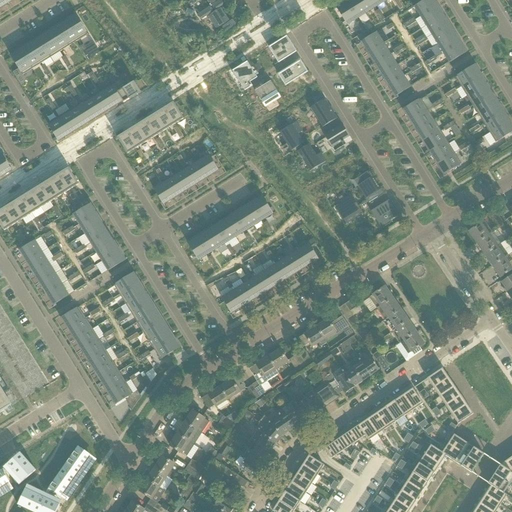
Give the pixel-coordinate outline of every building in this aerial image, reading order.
[(0,0),(0,8),(8,4),(5,0),(0,0)] [(210,7),(198,15),(200,19),(207,15),(214,25),(214,26),(215,26),(216,26),(216,27),(217,27),(218,27),(219,27),(219,26),(220,26),(228,21),(221,9),(219,7),(221,6),(222,6),(222,5),(222,4),(223,4),(223,3),(222,3),(222,2),(221,1),(220,1),(219,1),(218,1),(216,3),(214,0),(205,0),(208,3),(209,3),(214,10),(213,12),(210,7)] [(348,0),(345,2),(356,20),(365,14),(356,0),(348,0)] [(356,0),(365,14),(375,8),(369,0),(356,0)] [(421,3),(414,7),(419,16),(420,17),(437,6),(435,2),(436,2),(435,1),(435,2),(433,0),(425,0),(423,2),(421,3)] [(341,5),(336,8),(347,25),(356,20),(345,2),(342,4),(341,4),(341,5)] [(437,6),(420,17),(425,26),(443,15),(440,11),(441,10),(440,10),(437,6)] [(393,23),(400,21),(397,13),(390,16),(393,23)] [(70,18),(66,21),(68,24),(78,40),(88,35),(75,15),(70,18),(69,18),(70,18)] [(426,27),(421,30),(425,37),(426,38),(449,24),(446,20),(447,20),(446,20),(443,15),(425,26),(426,27)] [(60,24),(57,27),(59,30),(69,46),(75,42),(78,40),(68,24),(66,21),(61,24),(61,23),(60,24)] [(449,24),(426,38),(427,40),(432,48),(437,45),(455,34),(452,29),(452,28),(451,28),(449,24)] [(52,29),(47,32),(50,36),(60,52),(67,47),(69,46),(59,30),(57,27),(53,29),(52,29)] [(42,36),(38,38),(41,42),(50,58),(58,53),(60,52),(50,36),(47,32),(43,35),(42,35),(42,36)] [(364,41),(360,43),(361,44),(361,43),(368,53),(367,54),(383,44),(376,33),(364,41)] [(432,48),(430,49),(436,58),(443,54),(460,43),(458,39),(458,38),(457,38),(455,34),(437,45),(432,48)] [(286,37),(269,47),(278,63),(296,52),(286,37)] [(34,41),(29,44),(31,48),(41,64),(49,59),(50,58),(41,42),(38,38),(34,41),(34,40),(33,40),(34,41)] [(460,43),(443,54),(449,63),(458,57),(460,56),(466,52),(463,47),(464,47),(463,46),(463,47),(460,43)] [(24,47),(20,50),(22,54),(32,69),(40,64),(41,64),(31,48),(29,44),(24,47),(24,46),(23,46),(24,47)] [(383,44),(367,54),(368,54),(374,64),(374,65),(390,55),(383,44)] [(11,55),(10,56),(13,60),(13,61),(15,63),(19,69),(23,75),(31,70),(32,69),(22,54),(20,50),(16,52),(16,51),(15,52),(11,55)] [(390,55),(374,65),(375,65),(381,75),(380,75),(381,75),(397,65),(390,55)] [(300,61),(278,75),(285,86),(307,73),(300,61)] [(247,62),(232,71),(244,91),(252,86),(250,83),(257,78),(247,62)] [(397,65),(381,75),(381,76),(381,75),(388,85),(387,86),(403,76),(397,65)] [(457,76),(455,78),(459,84),(461,87),(480,75),(478,71),(479,71),(478,70),(475,65),(474,65),(464,72),(457,76)] [(19,69),(13,73),(16,79),(23,75),(19,69)] [(480,75),(461,87),(466,96),(486,84),(483,79),(484,79),(483,79),(480,75)] [(403,76),(387,86),(388,86),(391,90),(394,96),(394,97),(397,96),(410,87),(403,76)] [(120,78),(112,83),(115,88),(124,103),(129,100),(137,95),(137,94),(140,92),(139,93),(134,85),(133,83),(126,88),(123,83),(120,78)] [(270,81),(255,91),(265,108),(280,98),(270,81)] [(112,83),(102,90),(102,91),(112,107),(113,108),(116,105),(117,106),(117,105),(123,102),(124,103),(115,88),(112,83)] [(486,84),(466,96),(472,106),(492,93),(489,89),(490,89),(490,88),(489,89),(486,84)] [(102,90),(91,97),(91,98),(101,114),(102,114),(108,111),(109,111),(108,110),(112,108),(113,108),(112,107),(102,91),(102,90)] [(492,93),(472,106),(478,115),(498,103),(495,98),(495,97),(494,97),(493,95),(492,93)] [(91,97),(80,104),(81,105),(91,121),(95,119),(96,119),(95,118),(97,117),(102,114),(101,114),(91,98),(91,97)] [(325,99),(310,109),(322,128),(336,119),(337,119),(325,99)] [(405,109),(402,110),(403,111),(404,112),(410,121),(409,121),(427,110),(423,104),(420,99),(419,100),(405,109)] [(498,103),(478,115),(484,124),(503,112),(501,108),(501,107),(499,104),(498,103)] [(80,104),(69,110),(70,112),(80,128),(86,124),(87,125),(87,124),(91,121),(81,105),(80,104)] [(168,107),(164,110),(174,125),(183,119),(173,104),(168,107),(168,106),(167,107),(168,107)] [(69,110),(58,117),(59,119),(69,135),(73,132),(74,133),(74,132),(76,131),(80,128),(70,112),(69,110)] [(159,112),(155,115),(165,131),(174,125),(164,110),(160,112),(159,112)] [(427,110),(409,121),(409,122),(410,121),(414,128),(416,132),(434,121),(427,110)] [(503,112),(484,124),(490,133),(509,121),(506,116),(507,116),(506,115),(506,116),(504,113),(503,112)] [(150,119),(146,121),(155,137),(165,131),(155,115),(150,118),(149,118),(150,119)] [(58,117),(47,124),(48,126),(54,135),(58,142),(65,137),(65,138),(66,138),(66,137),(69,135),(59,119),(58,117)] [(141,124),(136,127),(146,142),(150,140),(155,137),(146,121),(142,124),(141,123),(141,124)] [(434,121),(416,132),(417,132),(423,142),(422,143),(423,143),(441,132),(434,121)] [(509,121),(490,133),(495,143),(505,137),(511,132),(511,125),(511,124),(511,125),(510,122),(509,121)] [(296,122),(279,133),(286,144),(282,147),(286,155),(291,152),(304,144),(298,135),(302,132),(296,122)] [(342,125),(324,136),(332,149),(341,143),(344,146),(352,141),(342,125)] [(131,130),(127,133),(137,148),(146,142),(136,127),(132,130),(131,129),(131,130)] [(441,132),(423,143),(430,153),(429,153),(429,154),(447,142),(441,132)] [(118,138),(120,142),(127,154),(137,148),(127,133),(123,135),(123,134),(122,135),(123,135),(118,138)] [(447,142),(429,154),(430,153),(432,156),(436,164),(454,153),(447,142)] [(309,145),(297,152),(310,172),(326,162),(321,154),(316,156),(309,145)] [(454,153),(436,164),(437,164),(443,174),(442,175),(443,175),(447,173),(452,170),(461,164),(454,153)] [(1,155),(0,156),(0,177),(0,178),(4,175),(4,176),(5,176),(4,175),(10,172),(11,171),(7,165),(1,155)] [(208,155),(197,162),(207,178),(217,171),(218,172),(208,155)] [(197,162),(186,169),(196,185),(197,185),(196,184),(206,178),(207,179),(207,178),(197,162)] [(63,173),(59,175),(69,190),(78,185),(68,169),(63,172),(62,172),(63,173)] [(186,169),(175,176),(185,191),(185,192),(186,192),(186,191),(196,185),(186,169)] [(361,184),(357,186),(365,199),(367,198),(371,203),(384,195),(369,171),(358,178),(361,184)] [(54,178),(50,181),(60,196),(69,190),(59,175),(55,178),(54,177),(54,178)] [(175,176),(165,183),(174,198),(175,199),(175,198),(185,191),(175,176)] [(44,184),(41,186),(50,202),(60,196),(50,181),(45,184),(45,183),(44,183),(44,184)] [(165,183),(154,189),(160,199),(162,203),(164,205),(164,204),(174,198),(165,183)] [(36,189),(31,192),(41,208),(50,202),(41,186),(37,189),(36,188),(36,189)] [(26,195),(22,198),(32,214),(35,219),(44,213),(41,208),(31,192),(27,195),(26,195)] [(341,205),(336,208),(346,224),(360,215),(359,213),(361,211),(351,195),(339,202),(341,205)] [(256,200),(252,203),(263,220),(272,214),(261,197),(256,200),(256,199),(255,200),(256,200)] [(18,201),(13,204),(22,219),(32,214),(22,198),(18,200),(17,200),(18,201)] [(388,200),(370,211),(374,218),(377,217),(380,222),(384,228),(392,223),(390,220),(398,215),(388,200)] [(244,207),(243,208),(254,226),(263,220),(252,203),(248,205),(247,205),(244,207)] [(8,207),(3,210),(13,225),(22,219),(13,204),(8,207),(8,206),(7,206),(8,207)] [(82,210),(73,215),(79,225),(96,214),(94,210),(94,209),(94,210),(90,204),(82,210)] [(237,212),(234,214),(245,232),(254,226),(243,208),(238,211),(237,211),(237,212)] [(0,224),(4,231),(8,228),(13,225),(3,210),(0,211),(0,224)] [(492,216),(499,228),(504,224),(497,213),(492,216)] [(96,214),(79,225),(84,234),(102,223),(99,218),(100,218),(99,218),(96,214)] [(229,217),(224,220),(235,238),(245,232),(234,214),(230,217),(229,216),(229,217)] [(219,223),(215,226),(226,243),(235,238),(224,220),(220,223),(219,222),(219,223)] [(481,223),(469,232),(470,232),(477,243),(476,243),(477,243),(489,235),(492,233),(484,221),(481,223)] [(102,223),(84,234),(90,243),(108,232),(105,228),(106,228),(105,228),(102,223)] [(504,224),(499,228),(503,233),(508,229),(504,224)] [(211,228),(206,231),(217,249),(220,254),(228,249),(226,247),(228,246),(226,243),(215,226),(211,228),(211,227),(210,228),(211,228)] [(201,235),(197,237),(208,255),(217,249),(206,231),(201,234),(200,234),(201,235)] [(108,232),(90,243),(96,253),(114,242),(111,237),(111,236),(110,236),(108,232)] [(484,254),(484,255),(500,244),(492,233),(489,235),(477,243),(477,244),(477,243),(485,254),(484,254)] [(192,240),(187,243),(198,261),(208,255),(197,237),(193,240),(193,239),(192,239),(192,240)] [(25,247),(19,251),(19,252),(20,251),(26,262),(42,252),(35,241),(25,247)] [(114,242),(96,253),(102,262),(119,251),(118,249),(117,247),(117,246),(116,246),(114,242)] [(308,244),(297,251),(307,266),(317,260),(317,261),(318,260),(310,248),(308,244)] [(492,266),(508,255),(500,244),(484,255),(485,255),(485,254),(492,265),(492,266)] [(119,251),(102,262),(108,271),(125,260),(122,255),(123,255),(122,254),(122,255),(119,251)] [(289,256),(286,258),(296,273),(306,267),(307,267),(307,266),(297,251),(289,256)] [(26,262),(25,262),(26,263),(26,262),(33,272),(48,263),(42,252),(26,262)] [(508,255),(492,266),(493,266),(500,277),(500,278),(511,269),(511,268),(508,263),(511,261),(508,255)] [(286,258),(276,264),(285,280),(296,273),(296,274),(296,273),(286,258)] [(33,272),(32,273),(33,273),(39,283),(39,284),(55,274),(48,263),(33,272)] [(276,264),(265,271),(275,287),(275,286),(285,280),(285,281),(286,280),(285,280),(276,264)] [(265,271),(254,278),(264,293),(264,294),(264,293),(274,287),(275,287),(265,271)] [(505,288),(507,291),(511,288),(511,272),(509,274),(511,276),(502,281),(506,287),(505,288)] [(116,284),(114,286),(117,290),(119,295),(139,283),(137,279),(137,278),(133,273),(123,280),(116,284)] [(55,274),(39,284),(40,284),(46,294),(45,294),(46,295),(46,294),(62,285),(55,274)] [(254,278),(243,285),(253,300),(253,301),(254,300),(253,300),(264,293),(254,278)] [(139,283),(119,295),(125,304),(145,292),(142,287),(143,287),(142,287),(139,283)] [(373,287),(344,304),(350,312),(358,306),(369,298),(377,309),(393,298),(392,298),(385,287),(383,288),(379,283),(373,287)] [(62,285),(46,294),(53,305),(52,305),(52,306),(55,304),(69,296),(62,285)] [(243,285),(232,291),(242,307),(243,307),(243,306),(253,300),(243,285)] [(232,291),(222,298),(223,301),(230,312),(232,314),(232,313),(242,307),(232,291)] [(145,292),(125,304),(131,313),(151,301),(148,297),(149,297),(149,296),(148,297),(145,292)] [(393,298),(377,309),(385,320),(401,309),(400,309),(392,299),(393,298)] [(151,301),(131,313),(137,323),(156,310),(154,306),(154,305),(153,305),(151,301)] [(344,304),(339,308),(346,318),(352,326),(357,323),(353,316),(350,312),(344,304)] [(358,306),(350,312),(353,316),(361,310),(358,306)] [(63,317),(61,319),(62,319),(68,329),(86,318),(85,317),(79,307),(77,309),(63,317)] [(401,309),(385,320),(393,331),(408,321),(400,310),(401,310),(401,309)] [(156,310),(137,323),(143,332),(162,320),(160,316),(160,315),(159,315),(156,310)] [(316,327),(324,340),(336,332),(336,333),(342,329),(342,330),(347,337),(353,333),(348,326),(347,325),(342,316),(331,324),(328,320),(327,320),(328,321),(316,328),(316,327)] [(68,329),(67,330),(68,330),(75,340),(92,329),(86,318),(68,329)] [(162,320),(143,332),(148,341),(168,329),(165,324),(166,324),(165,323),(165,324),(162,320)] [(393,331),(392,332),(393,332),(400,343),(416,332),(415,332),(408,321),(393,331)] [(304,335),(298,339),(303,348),(310,343),(312,347),(318,343),(320,347),(326,343),(324,340),(316,327),(316,328),(305,335),(304,334),(304,335)] [(75,340),(74,340),(74,341),(75,340),(81,351),(99,340),(92,329),(75,340)] [(168,329),(148,341),(154,351),(174,338),(171,334),(172,334),(171,333),(169,331),(168,329)] [(360,329),(356,332),(360,337),(364,334),(360,329)] [(416,332),(400,343),(401,343),(403,346),(408,354),(408,355),(412,352),(424,344),(424,343),(423,344),(416,333),(416,332)] [(364,334),(360,337),(364,343),(368,340),(364,334)] [(222,346),(228,342),(225,337),(219,341),(222,346)] [(353,337),(346,341),(350,346),(356,341),(353,337)] [(174,338),(154,351),(160,360),(169,354),(180,348),(180,347),(176,342),(177,342),(176,342),(175,340),(174,338)] [(81,351),(82,351),(88,361),(87,362),(88,362),(106,351),(99,340),(81,351)] [(346,341),(340,346),(343,350),(350,346),(346,341)] [(336,348),(329,353),(333,357),(339,353),(336,348)] [(268,357),(276,370),(288,362),(285,358),(280,350),(279,350),(280,351),(268,358),(268,357)] [(304,350),(299,353),(307,365),(312,362),(304,350)] [(106,351),(88,362),(95,372),(94,372),(94,373),(95,373),(113,362),(106,351)] [(378,352),(373,355),(376,360),(381,356),(378,352)] [(299,353),(289,360),(296,372),(307,365),(299,353)] [(329,353),(319,360),(323,366),(333,358),(333,357),(329,353)] [(361,354),(357,357),(370,375),(374,373),(378,371),(378,370),(378,369),(373,361),(370,357),(365,360),(361,354)] [(381,356),(376,360),(384,371),(389,368),(381,356)] [(256,365),(250,369),(254,376),(257,381),(258,381),(261,385),(267,381),(279,374),(276,370),(268,357),(268,358),(257,365),(256,364),(256,365)] [(354,361),(349,364),(353,369),(353,368),(362,382),(367,379),(366,378),(370,375),(357,357),(353,360),(354,361)] [(113,362),(95,373),(101,383),(101,384),(102,383),(119,372),(113,362)] [(344,365),(340,368),(354,388),(354,387),(353,386),(357,384),(358,385),(362,382),(353,368),(353,369),(349,372),(344,365)] [(327,382),(312,392),(322,407),(323,408),(339,397),(337,394),(339,393),(338,392),(342,389),(345,394),(347,392),(348,393),(352,390),(352,389),(354,388),(340,368),(332,374),(331,373),(324,377),(327,382)] [(153,369),(145,374),(151,383),(156,375),(153,369)] [(442,369),(427,379),(433,388),(448,378),(442,369)] [(119,372),(102,383),(108,393),(107,394),(108,394),(126,383),(119,372)] [(299,374),(291,379),(295,384),(297,387),(305,382),(299,374)] [(220,387),(228,400),(240,392),(239,391),(244,388),(245,385),(239,375),(232,380),(231,380),(232,381),(221,388),(220,387)] [(146,376),(141,379),(147,389),(151,384),(146,376)] [(448,378),(433,388),(439,397),(454,387),(448,378)] [(291,379),(283,385),(286,389),(286,390),(295,384),(291,379)] [(126,383),(108,394),(115,404),(114,404),(115,405),(125,399),(132,410),(141,397),(131,382),(131,380),(126,383)] [(257,381),(252,385),(260,396),(265,392),(264,391),(262,387),(261,385),(258,381),(257,381)] [(261,385),(265,392),(271,388),(267,381),(261,385)] [(252,385),(247,388),(254,400),(260,396),(252,385)] [(282,385),(276,389),(279,394),(286,389),(283,385),(282,385)] [(0,413),(8,408),(12,406),(0,386),(0,413)] [(209,394),(202,399),(208,408),(214,404),(216,407),(228,400),(220,387),(220,388),(209,395),(209,394)] [(454,387),(439,397),(445,406),(461,396),(454,387)] [(409,391),(403,395),(414,410),(423,404),(412,389),(409,391)] [(273,391),(266,396),(269,400),(276,396),(273,391)] [(302,394),(294,400),(307,420),(309,418),(309,419),(313,416),(315,414),(314,412),(316,410),(316,411),(322,407),(312,392),(311,391),(304,397),(302,394)] [(403,395),(394,401),(405,416),(414,410),(403,395)] [(261,399),(260,400),(263,405),(269,400),(266,396),(261,399)] [(461,396),(445,406),(452,415),(467,405),(461,396)] [(263,405),(260,400),(254,404),(258,410),(264,406),(263,405)] [(293,409),(289,412),(298,425),(303,422),(302,422),(306,419),(306,420),(307,420),(294,400),(289,403),(293,409)] [(394,401),(385,407),(396,422),(405,416),(394,401)] [(467,405),(452,415),(458,424),(473,414),(467,405)] [(285,406),(277,411),(290,430),(294,428),(298,425),(289,412),(285,406)] [(385,407),(376,413),(386,429),(396,422),(385,407)] [(185,422),(185,423),(202,434),(201,433),(209,422),(209,423),(209,422),(205,419),(201,416),(192,411),(193,412),(186,423),(185,422)] [(247,411),(242,418),(247,421),(249,422),(253,418),(253,419),(255,417),(251,414),(252,414),(247,411)] [(273,414),(266,419),(269,422),(272,424),(271,424),(282,436),(286,434),(286,433),(290,430),(277,411),(273,414)] [(55,412),(38,423),(41,428),(59,417),(55,412)] [(235,413),(226,418),(235,424),(238,418),(235,413)] [(376,413),(367,420),(377,435),(386,429),(376,413)] [(223,416),(219,421),(231,429),(235,424),(226,418),(223,416)] [(249,422),(258,429),(258,430),(262,432),(276,444),(276,443),(282,437),(282,436),(271,424),(272,424),(269,422),(266,419),(264,416),(258,423),(253,419),(253,418),(249,422)] [(367,420),(358,426),(365,436),(368,441),(377,435),(367,420)] [(219,421),(216,427),(228,435),(231,429),(219,421)] [(239,422),(235,428),(240,432),(242,429),(244,425),(239,422)] [(177,434),(194,445),(201,434),(202,434),(185,423),(184,423),(185,423),(178,434),(177,434)] [(358,426),(350,431),(357,442),(365,436),(358,426)] [(235,428),(231,435),(236,438),(240,432),(235,428)] [(258,429),(251,439),(270,451),(273,447),(273,448),(276,444),(262,432),(258,430),(258,429)] [(350,431),(341,437),(348,447),(357,442),(350,431)] [(170,445),(169,446),(178,451),(182,454),(186,457),(187,456),(186,456),(193,445),(194,445),(177,434),(178,435),(170,446),(170,445)] [(454,435),(448,444),(462,454),(469,444),(454,435)] [(334,442),(333,443),(340,453),(348,447),(341,437),(334,442)] [(229,439),(224,445),(229,448),(233,441),(229,439)] [(251,439),(249,443),(255,447),(252,451),(265,460),(268,456),(267,455),(270,451),(251,439)] [(333,443),(324,449),(331,459),(340,453),(333,443)] [(442,453),(446,456),(445,456),(456,463),(462,454),(448,444),(442,453)] [(469,444),(462,454),(477,464),(484,454),(469,444)] [(193,445),(186,456),(187,456),(191,460),(199,449),(194,445),(193,445)] [(224,445),(219,454),(224,457),(230,449),(229,448),(224,445)] [(431,445),(424,455),(439,465),(445,456),(446,456),(442,453),(431,445)] [(78,447),(71,457),(82,465),(90,455),(78,447)] [(243,451),(240,456),(259,468),(262,464),(262,465),(265,460),(252,451),(246,447),(243,451)] [(211,448),(207,454),(211,456),(215,451),(211,448)] [(20,453),(7,465),(7,466),(21,481),(22,482),(35,470),(20,453)] [(206,453),(202,460),(205,461),(209,464),(213,458),(211,456),(207,454),(206,453)] [(224,457),(219,454),(215,461),(220,464),(224,457)] [(462,454),(456,463),(471,473),(477,464),(462,454)] [(69,484),(60,497),(62,498),(66,501),(95,459),(90,455),(82,465),(75,476),(69,484)] [(309,455),(302,465),(318,475),(324,466),(311,457),(309,455)] [(424,455),(418,464),(433,474),(439,465),(424,455)] [(238,460),(235,464),(239,467),(246,472),(254,477),(256,475),(257,475),(259,471),(258,471),(260,468),(259,468),(240,456),(238,460)] [(71,457),(63,467),(75,476),(82,465),(71,457)] [(155,468),(154,468),(167,477),(171,479),(174,473),(171,471),(175,465),(170,462),(162,457),(162,458),(155,469),(155,468)] [(192,460),(188,466),(202,475),(206,469),(201,467),(192,460)] [(215,461),(204,477),(236,499),(240,494),(230,487),(234,480),(244,487),(247,482),(220,464),(215,461)] [(511,469),(506,461),(500,465),(511,472),(511,469)] [(418,464),(412,473),(427,483),(433,474),(418,464)] [(302,465),(296,474),(312,484),(318,475),(302,465)] [(511,472),(500,465),(494,474),(509,485),(511,480),(511,472)] [(11,486),(15,483),(16,484),(21,481),(7,466),(5,468),(1,470),(9,482),(11,486)] [(188,466),(184,471),(198,480),(202,475),(188,466)] [(63,467),(57,476),(69,484),(75,476),(63,467)] [(147,480),(160,488),(165,492),(172,480),(171,479),(167,477),(154,468),(154,469),(155,469),(148,480),(147,480)] [(1,470),(0,471),(0,487),(9,482),(1,470)] [(412,473),(406,482),(422,492),(427,483),(412,473)] [(296,474),(290,483),(306,493),(312,484),(296,474)] [(494,474),(488,484),(491,486),(503,494),(509,485),(494,474)] [(57,476),(49,488),(60,497),(69,484),(57,476)] [(139,491),(139,492),(148,497),(152,500),(154,501),(157,503),(165,492),(160,488),(147,480),(140,492),(139,491)] [(11,486),(9,482),(0,487),(0,496),(12,488),(11,486)] [(406,482),(400,491),(416,501),(422,492),(406,482)] [(290,483),(284,492),(300,502),(306,493),(290,483)] [(199,484),(193,493),(197,495),(199,496),(205,487),(199,484)] [(30,486),(28,490),(58,504),(59,501),(62,498),(60,497),(49,488),(46,493),(45,494),(42,493),(30,486)] [(491,486),(485,495),(500,505),(506,496),(503,494),(491,486)] [(25,489),(18,505),(28,510),(32,511),(55,511),(59,505),(58,504),(28,490),(25,489)] [(400,491),(394,500),(410,510),(416,501),(400,491)] [(284,492),(278,501),(294,511),(300,502),(284,492)] [(193,493),(188,500),(192,503),(197,495),(193,493)] [(485,495),(479,504),(491,511),(495,511),(500,505),(485,495)] [(212,499),(209,503),(213,506),(218,508),(223,511),(232,511),(234,510),(233,509),(233,508),(235,507),(226,501),(219,497),(218,498),(219,498),(216,502),(212,499)] [(187,500),(183,507),(184,507),(187,510),(188,510),(193,504),(192,503),(188,500),(187,500)] [(394,500),(388,509),(392,511),(408,511),(410,510),(394,500)] [(278,501),(272,511),(274,511),(293,511),(294,511),(278,501)] [(147,511),(145,511),(142,508),(141,508),(132,502),(132,503),(133,503),(129,508),(126,511),(147,511)] [(162,506),(159,511),(160,511),(174,511),(175,511),(164,503),(162,506)] [(206,508),(204,511),(205,511),(223,511),(218,508),(213,506),(209,503),(206,507),(206,508)]
